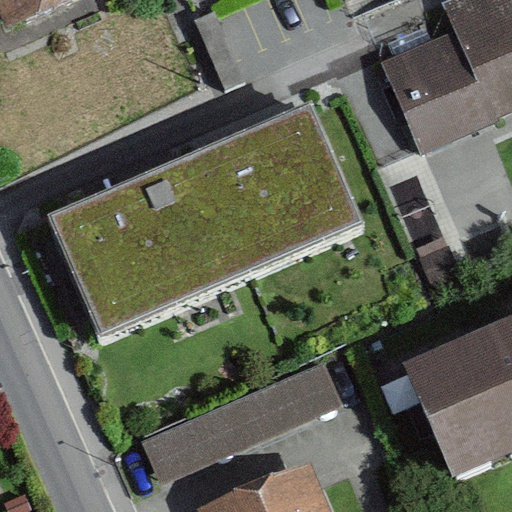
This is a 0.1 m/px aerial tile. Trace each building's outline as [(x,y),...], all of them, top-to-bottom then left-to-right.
[(0,0),(0,40),(81,3),(80,0),(0,0)] [(511,104),(511,0),(429,0),(446,38),(373,69),(409,150),(511,104)] [(95,347),(352,244),(300,115),(43,218),(95,347)] [(450,498),(511,472),(511,336),(401,383),(450,498)] [(254,446),(350,406),(332,361),(147,436),(166,481),(219,460),(229,486),(265,472),(254,446)] [(314,511),(301,478),(214,511),(314,511)]
